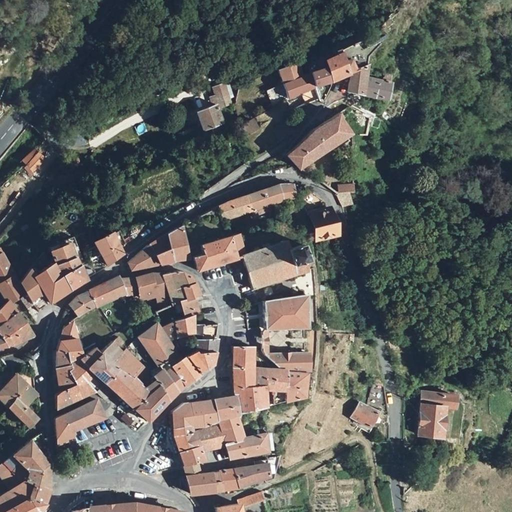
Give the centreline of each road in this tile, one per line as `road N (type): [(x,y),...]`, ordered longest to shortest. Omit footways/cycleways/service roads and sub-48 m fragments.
road 1 (unclassified): [(206,200),(274,178),(308,181),(328,201),(385,368),(396,511)]
road 2 (residential): [(141,441),(159,412),(218,368),(223,327),(208,286),(185,266),(136,274),(117,265)]
road 3 (unclassified): [(68,491),(43,417),(45,345),(58,303)]
road 4 (secondary): [(120,0),(0,139)]
road 5 (track): [(272,481),(358,439),(383,511)]
road 6 (residential): [(344,103),(206,200)]
